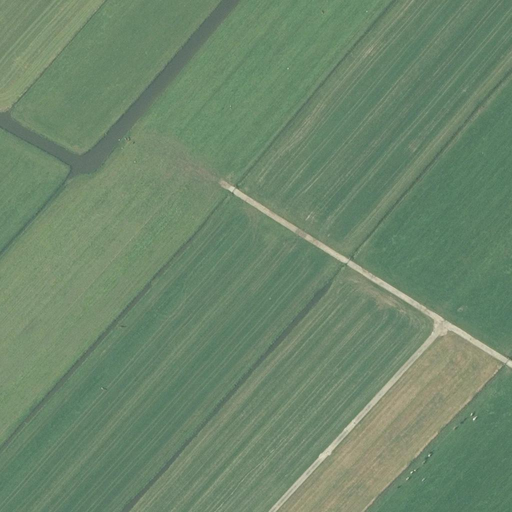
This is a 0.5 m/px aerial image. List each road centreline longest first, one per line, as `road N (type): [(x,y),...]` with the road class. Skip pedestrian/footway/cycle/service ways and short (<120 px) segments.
road 1 (track): [(511,356),(226,175)]
road 2 (track): [(271,511),(450,318)]
